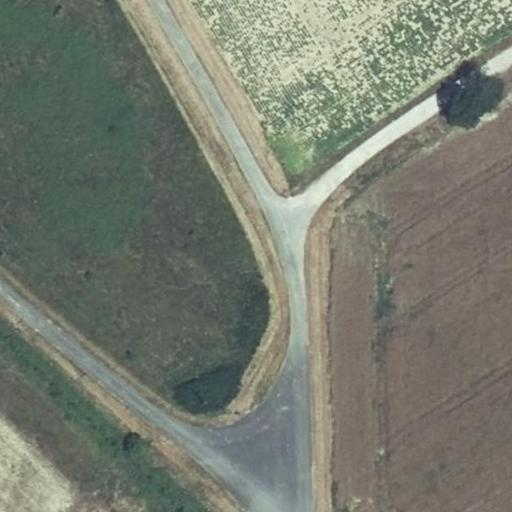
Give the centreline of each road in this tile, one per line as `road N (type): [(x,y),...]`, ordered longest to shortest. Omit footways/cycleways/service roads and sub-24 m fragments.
road 1 (residential): [(300,373),(285,229),(157,0)]
road 2 (residential): [(0,281),(165,422)]
road 3 (residential): [(165,422),(194,432),(255,421),(284,403),(300,373)]
road 4 (residential): [(308,511),(300,373)]
road 5 (residential): [(165,422),(266,511)]
